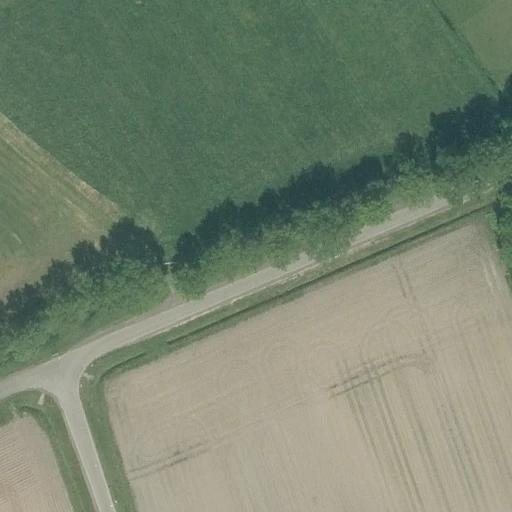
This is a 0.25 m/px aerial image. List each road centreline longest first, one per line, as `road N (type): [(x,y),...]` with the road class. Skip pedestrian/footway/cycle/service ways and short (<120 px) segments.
road 1 (unclassified): [(59,367),(511,169)]
road 2 (unclassified): [(108,511),(59,367)]
